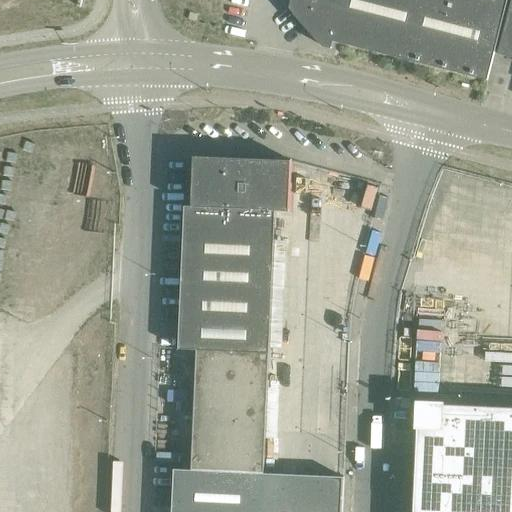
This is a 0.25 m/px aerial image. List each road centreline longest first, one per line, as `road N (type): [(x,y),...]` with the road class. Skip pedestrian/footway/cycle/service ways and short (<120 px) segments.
road 1 (tertiary): [(431,111),(347,78),(135,47)]
road 2 (tertiary): [(138,75),(267,84),(431,111)]
road 3 (unclassified): [(0,91),(138,75)]
road 4 (unclassified): [(135,47),(0,62)]
